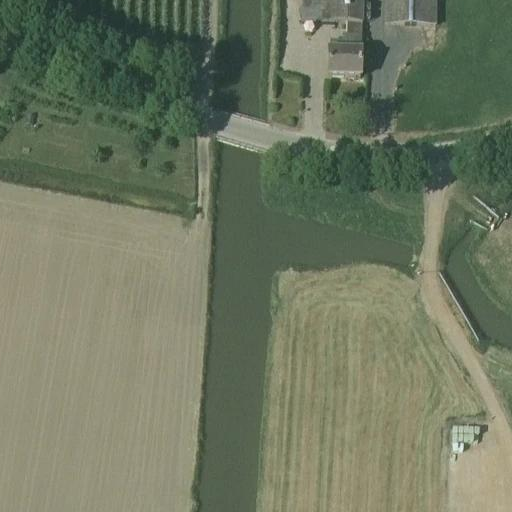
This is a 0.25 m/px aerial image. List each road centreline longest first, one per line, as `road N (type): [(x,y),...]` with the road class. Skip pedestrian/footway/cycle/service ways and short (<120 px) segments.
road 1 (unclassified): [(270,140),(0,43)]
road 2 (unclassified): [(270,140),(412,162),(511,139)]
